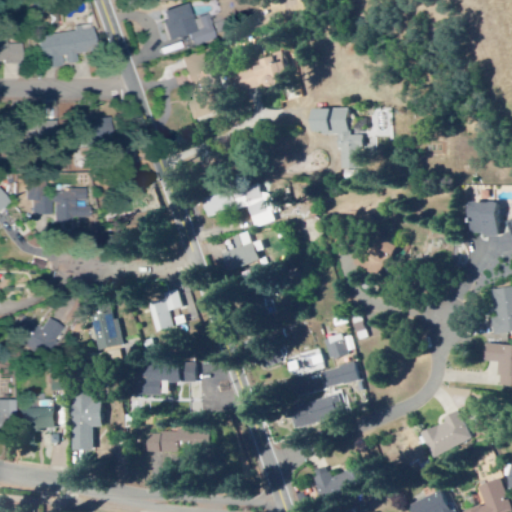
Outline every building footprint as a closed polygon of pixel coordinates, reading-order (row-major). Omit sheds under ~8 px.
[(166,13),(169,22),(166,23),(172,43),(192,36),(196,48),(218,41),(210,16),(196,21),(191,5),(166,13)] [(40,39),(45,71),(67,67),(67,66),(79,65),(78,56),(99,53),(95,26),(76,28),(76,33),(40,39)] [(0,40),(0,63),(23,63),(23,46),(7,46),(7,41),(0,40)] [(197,121),(226,113),(209,53),(185,60),(197,102),(192,104),(197,121)] [(271,67),(245,74),(250,94),(297,81),(291,55),(269,61),(271,67)] [(346,171),(367,171),(367,137),(357,137),(357,111),(319,111),(319,118),(318,118),(318,128),(319,128),(319,135),(346,135),(346,171)] [(115,139),(111,119),(89,124),(93,144),(115,139)] [(56,224),(92,223),(92,208),(78,209),(78,201),(88,201),(87,193),(48,193),(48,182),(29,182),(30,202),(36,202),(36,217),(56,216),(56,224)] [(0,215),(13,205),(2,189),(0,190),(0,215)] [(508,205),(479,204),(478,236),(507,237),(508,205)] [(132,231),(163,230),(162,214),(131,216),(132,231)] [(357,217),(339,218),(341,247),(358,246),(357,217)] [(238,239),(241,251),(229,255),(234,272),(269,263),(263,243),(256,245),(253,234),(238,239)] [(382,279),(387,269),(392,272),(405,248),(395,243),(386,259),(370,251),(361,267),(382,279)] [(511,335),(511,289),(500,292),(503,315),(497,316),(500,337),(511,335)] [(178,331),(174,314),(187,310),(184,294),(150,302),(158,335),(178,331)] [(36,329),(27,347),(50,359),(66,329),(50,320),(43,333),(36,329)] [(504,387),(511,387),(511,347),(491,346),(490,363),(505,364),(504,387)] [(189,365),(157,364),(157,374),(163,375),(162,383),(188,384),(189,365)] [(201,385),(202,365),(190,365),(189,384),(201,385)] [(329,372),(332,390),(365,383),(362,366),(329,372)] [(100,452),(98,429),(108,428),(107,403),(97,403),(96,386),(75,388),(79,453),(100,452)] [(295,412),(301,431),(350,417),(345,397),(295,412)] [(0,427),(17,427),(16,402),(0,402),(0,427)] [(61,429),(61,410),(22,411),(22,431),(61,429)] [(478,442),(465,413),(450,420),(452,425),(427,436),(437,460),(478,442)] [(217,432),(180,430),(180,435),(149,434),(148,455),(197,456),(197,464),(216,465),(217,432)] [(335,474),(320,480),(331,507),(377,489),(368,467),(337,479),(335,474)] [(511,511),(511,496),(506,481),(483,489),(489,506),(472,511),(511,511)] [(458,511),(449,491),(414,507),(416,511),(458,511)]
